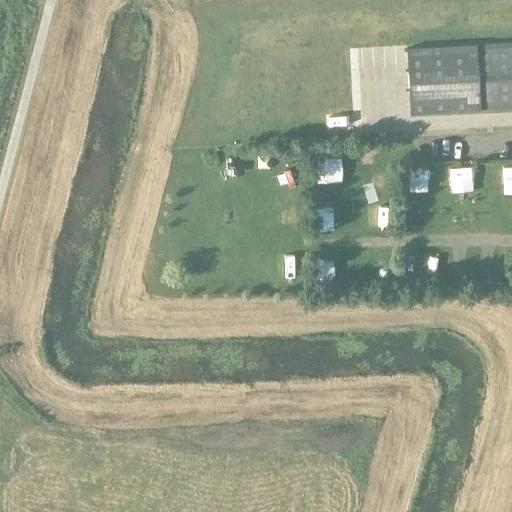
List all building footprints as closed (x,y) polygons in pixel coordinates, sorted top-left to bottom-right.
[(511,43),(475,45),(407,49),(410,97),(478,93),(479,110),(511,107),(511,43)] [(311,164),(337,162),(335,137),(309,139),(311,164)] [(511,186),(511,160),(493,161),(494,187),(511,186)] [(425,177),(424,161),(404,162),(404,178),(425,177)] [(427,258),(403,257),(402,279),(426,280),(427,258)] [(362,278),(385,280),(386,266),(363,265),(362,278)]
